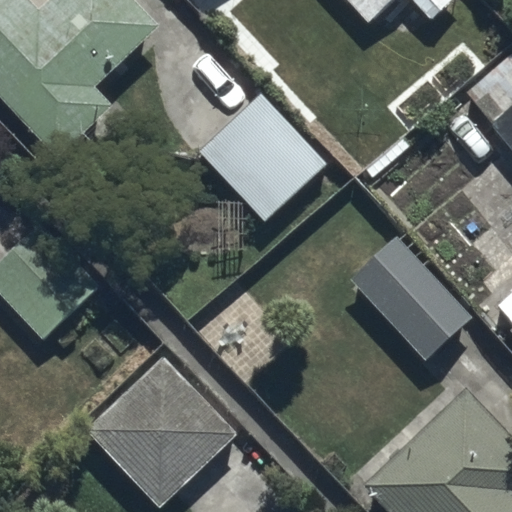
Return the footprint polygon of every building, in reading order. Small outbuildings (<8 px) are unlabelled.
[(36,0),(0,0),(0,94),(56,155),(113,103),(96,85),(161,25),(137,0),(46,0),(41,5),(36,0)] [(350,0),(370,20),(391,0),(413,0),(436,24),(462,0),(350,0)] [(511,54),(467,92),(511,145),(511,54)] [(262,90),(196,151),(264,225),(330,164),(262,90)] [(35,224),(0,257),(0,289),(48,338),(98,288),(35,224)] [(398,231),(351,275),(428,357),(475,313),(398,231)] [(511,319),(511,321),(508,325),(511,329),(511,282),(494,299),(511,319)] [(83,433),(158,510),(240,430),(164,352),(83,433)] [(511,511),(511,432),(464,382),(361,481),(390,511),(511,511)]
